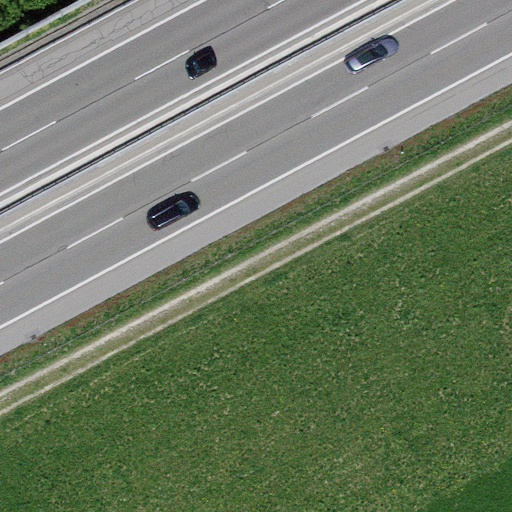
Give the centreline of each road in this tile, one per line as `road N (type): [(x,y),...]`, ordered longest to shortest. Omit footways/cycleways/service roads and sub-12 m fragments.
road 1 (motorway): [(0,283),(511,10)]
road 2 (track): [(0,403),(511,131)]
road 3 (motorway): [(282,0),(0,151)]
